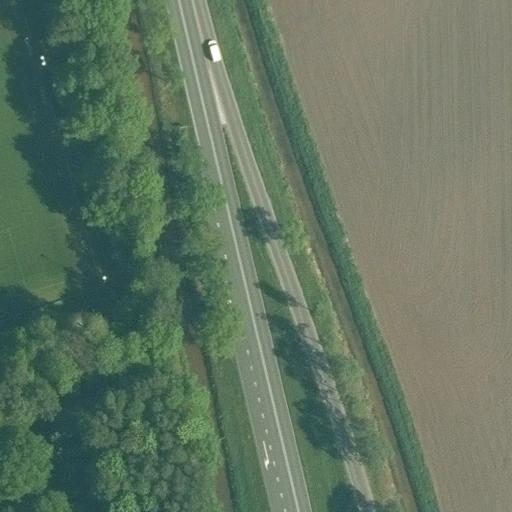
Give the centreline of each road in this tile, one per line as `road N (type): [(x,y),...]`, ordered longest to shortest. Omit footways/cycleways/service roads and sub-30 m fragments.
road 1 (trunk): [(366,511),(209,45),(189,23)]
road 2 (trunk): [(292,511),(189,23)]
